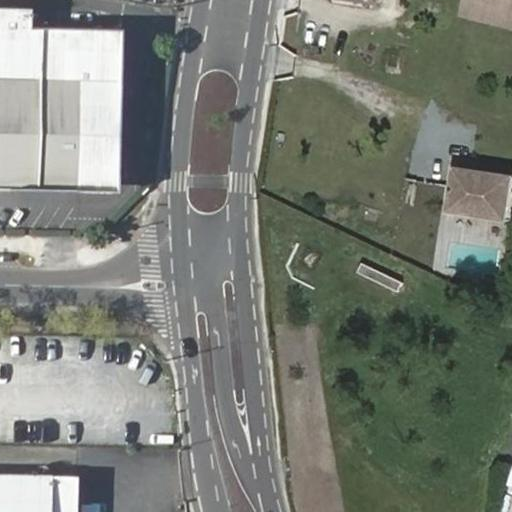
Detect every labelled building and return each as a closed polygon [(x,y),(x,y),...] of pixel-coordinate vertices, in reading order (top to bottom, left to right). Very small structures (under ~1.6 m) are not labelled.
[(511,0),(466,0),(462,17),(511,30),(511,0)] [(0,9),(0,183),(79,186),(83,181),(83,174),(118,175),(118,30),(26,30),(26,10),(0,9)] [(509,218),(511,195),(511,171),(455,164),(450,210),(509,218)] [(129,341),(106,341),(105,370),(129,370),(129,341)] [(152,375),(113,379),(116,409),(155,405),(152,375)] [(76,511),(78,475),(0,473),(0,511),(76,511)]
